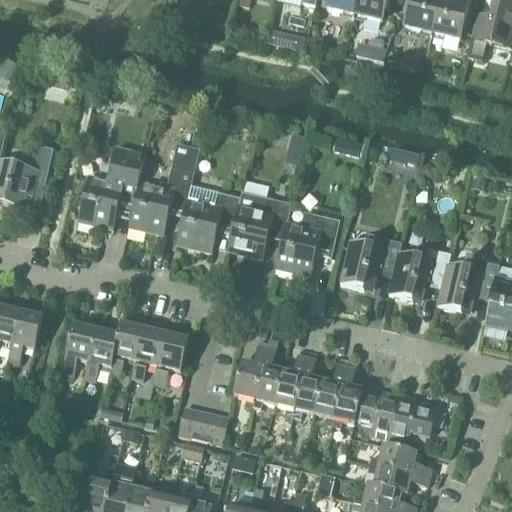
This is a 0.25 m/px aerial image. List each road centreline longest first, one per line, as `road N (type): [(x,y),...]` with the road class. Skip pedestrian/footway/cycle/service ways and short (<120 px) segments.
road 1 (residential): [(511,372),(283,321),(214,320),(200,305),(92,279),(45,279),(0,254)]
road 2 (residential): [(465,511),(511,390)]
